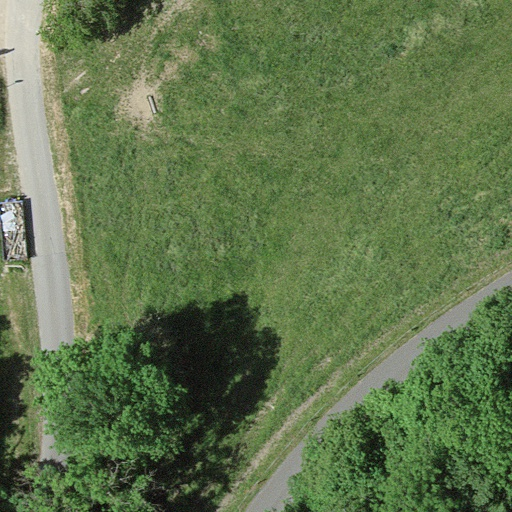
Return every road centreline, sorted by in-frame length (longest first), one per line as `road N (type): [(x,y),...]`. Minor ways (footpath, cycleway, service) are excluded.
road 1 (unclassified): [(29,0),(25,46),(58,333),(53,511)]
road 2 (unclassified): [(270,511),(389,383),(511,295)]
